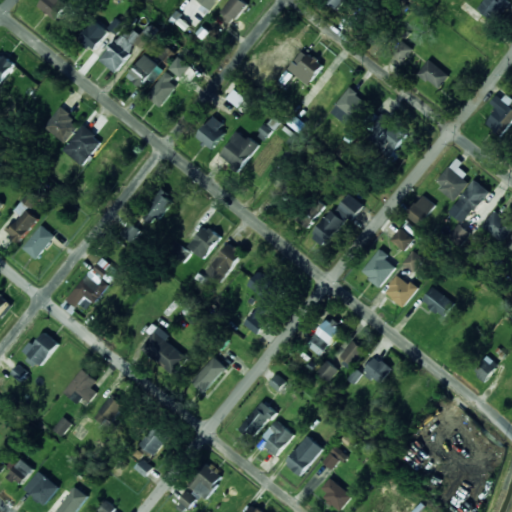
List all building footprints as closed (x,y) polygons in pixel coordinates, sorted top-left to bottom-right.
[(44,0),(39,6),(57,20),(68,5),(61,0),(44,0)] [(199,0),(212,10),(219,0),(199,0)] [(233,24),(248,3),(243,0),(231,0),(221,16),(233,24)] [(327,0),(327,1),(339,10),(346,0),(327,0)] [(484,0),(479,7),(493,21),(511,3),(507,0),(484,0)] [(110,32),(94,20),(80,38),(96,50),(110,32)] [(101,61),(117,73),(138,45),(146,50),(160,30),(151,23),(142,35),(134,29),(131,34),(125,30),(101,61)] [(278,76),(303,48),(290,36),(265,64),(278,76)] [(405,62),(414,47),(400,39),(392,54),(405,62)] [(289,70),(310,85),(324,65),(303,50),(289,70)] [(0,83),(16,64),(4,54),(0,58),(0,83)] [(128,77),(143,88),(152,76),(157,80),(165,70),(146,54),(128,77)] [(171,69),(183,78),(192,66),(180,57),(171,69)] [(451,74),(429,60),(419,75),(440,89),(451,74)] [(267,88),(275,76),(260,65),(251,77),(267,88)] [(166,73),(148,97),(162,107),(180,84),(166,73)] [(354,130),(372,103),(349,88),(332,114),(354,130)] [(247,99),(235,89),(228,98),(239,108),(247,99)] [(504,136),(511,123),(511,95),(507,93),(486,125),(504,136)] [(66,143),(82,124),(61,108),(46,127),(66,143)] [(373,124),(367,132),(393,153),(409,134),(383,114),(374,125),(373,124)] [(229,126),(214,116),(198,138),(212,148),(229,126)] [(104,143),(86,126),(64,149),(83,166),(104,143)] [(240,171),(260,145),(240,130),(220,156),(240,171)] [(436,183),(455,200),(470,183),(464,178),(470,171),(456,160),(436,183)] [(450,212),(464,224),(491,192),(477,180),(450,212)] [(144,215),(160,224),(177,197),(162,188),(144,215)] [(40,219),(31,211),(40,199),(31,191),(15,211),(21,216),(7,232),(20,243),(40,219)] [(362,203),(348,193),(313,238),(327,249),(362,203)] [(421,225),(437,205),(423,195),(408,215),(421,225)] [(308,228),(327,206),(318,199),(299,220),(308,228)] [(503,242),(511,229),(511,220),(497,209),(483,227),(503,242)] [(121,234),(131,243),(141,231),(131,222),(121,234)] [(24,248),(38,259),(57,237),(43,225),(24,248)] [(205,259),(222,238),(207,225),(189,246),(205,259)] [(463,238),(469,234),(462,225),(449,235),(457,245),(464,239),(463,238)] [(391,241),(406,251),(415,238),(400,228),(391,241)] [(232,244),(207,271),(220,283),(245,256),(232,244)] [(397,267),(387,259),(390,255),(381,249),(363,273),(382,287),(397,267)] [(415,272),(425,260),(415,251),(404,263),(415,272)] [(86,296),(97,304),(121,271),(102,257),(69,301),(78,307),(86,296)] [(419,289),(400,274),(386,292),(405,307),(419,289)] [(424,303),(447,317),(456,301),(433,288),(424,303)] [(0,316),(1,317),(12,304),(0,293),(0,316)] [(342,327),(328,317),(308,346),(322,356),(342,327)] [(172,336),(161,326),(143,348),(176,376),(190,359),(168,340),(172,336)] [(60,343),(46,332),(36,345),(32,342),(23,353),(40,367),(60,343)] [(367,350),(354,340),(340,359),(353,368),(367,350)] [(486,381),(500,366),(489,355),(474,371),(486,381)] [(383,384),(393,367),(374,356),(364,373),(383,384)] [(195,381),(206,391),(228,367),(217,357),(195,381)] [(318,372),(330,382),(339,370),(327,360),(318,372)] [(24,381),(30,370),(18,364),(13,376),(24,381)] [(99,380),(84,369),(67,390),(87,406),(99,392),(93,387),(99,380)] [(281,392),(288,382),(278,374),(270,384),(281,392)] [(126,403),(114,394),(96,419),(108,428),(126,403)] [(252,440),(278,413),(266,401),(240,428),(252,440)] [(55,430),(64,436),(74,423),(65,416),(55,430)] [(278,458),(296,434),(277,420),(260,444),(278,458)] [(158,456),(170,435),(154,426),(142,446),(158,456)] [(325,449),(309,436),(287,463),(302,476),(325,449)] [(324,462),(335,471),(348,455),(337,446),(324,462)] [(9,476),(22,486),(35,469),(23,459),(9,476)] [(154,466),(143,459),(136,470),(148,476),(154,466)] [(224,475),(205,463),(190,486),(209,499),(224,475)] [(26,489),(46,505),(60,487),(40,471),(26,489)] [(343,510),(355,496),(332,478),(321,493),(343,510)] [(78,511),(90,496),(77,486),(58,511),(78,511)] [(178,505),(187,511),(197,498),(188,492),(178,505)] [(100,510),(103,511),(111,511),(116,506),(108,500),(100,510)]
